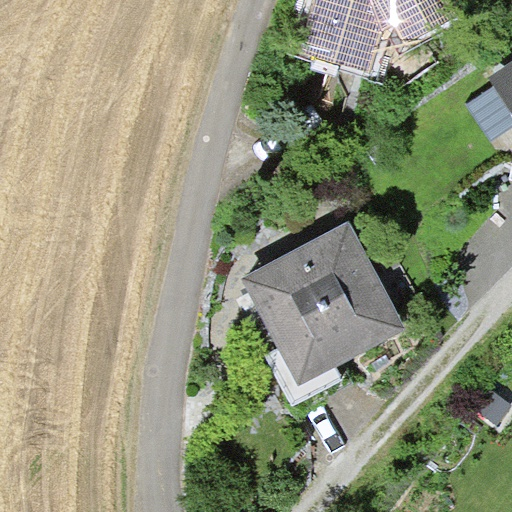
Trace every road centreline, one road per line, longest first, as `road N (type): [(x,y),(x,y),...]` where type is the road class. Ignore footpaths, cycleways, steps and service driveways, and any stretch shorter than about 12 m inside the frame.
road 1 (residential): [(161,511),(156,445),(167,339),(219,108),(254,0)]
road 2 (residential): [(511,290),(310,511)]
